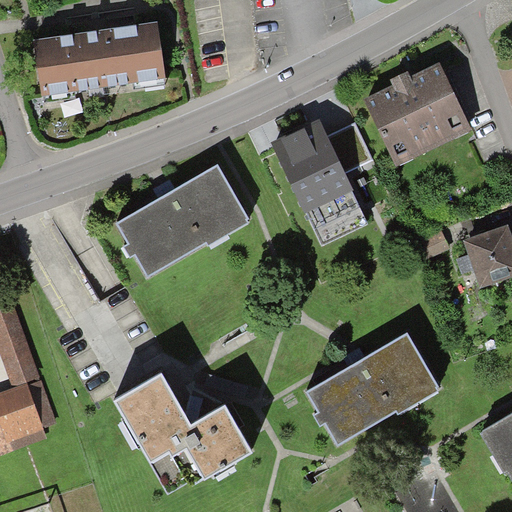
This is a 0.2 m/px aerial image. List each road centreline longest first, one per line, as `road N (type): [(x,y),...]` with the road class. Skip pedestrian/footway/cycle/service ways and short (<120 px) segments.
road 1 (residential): [(34,187),(220,116),(443,0)]
road 2 (residential): [(458,0),(511,136)]
